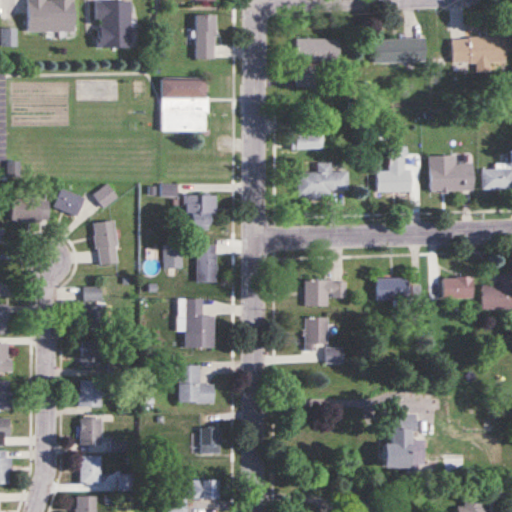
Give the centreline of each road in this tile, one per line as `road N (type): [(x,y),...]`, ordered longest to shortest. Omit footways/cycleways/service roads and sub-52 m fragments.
road 1 (residential): [(254,511),(257,0)]
road 2 (residential): [(34,511),(51,435),(55,231)]
road 3 (residential): [(511,229),(254,237)]
